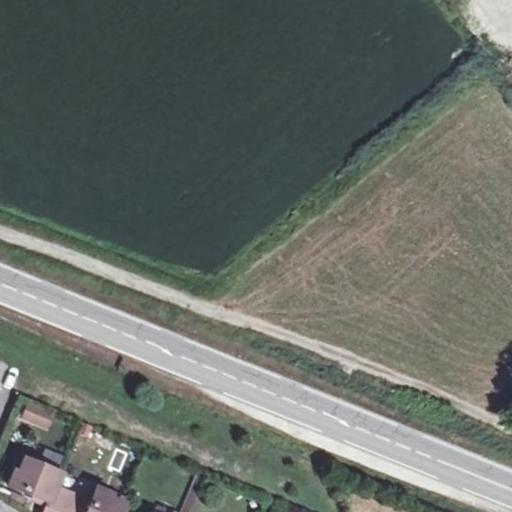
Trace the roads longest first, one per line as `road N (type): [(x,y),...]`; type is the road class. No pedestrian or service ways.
road 1 (secondary): [(0,282),(511,492)]
road 2 (track): [(0,236),(511,438)]
